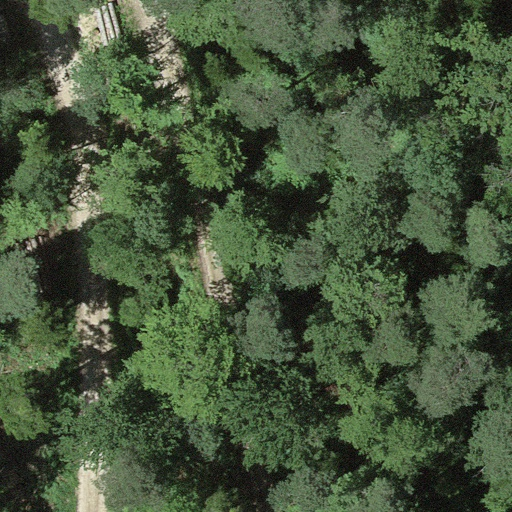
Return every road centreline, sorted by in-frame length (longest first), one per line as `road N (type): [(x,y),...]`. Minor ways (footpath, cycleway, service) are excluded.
road 1 (track): [(149,0),(266,511)]
road 2 (track): [(94,511),(102,282),(93,195),(78,120),(31,0)]
